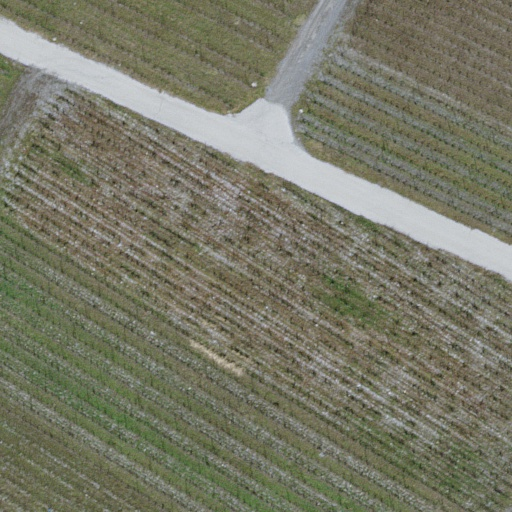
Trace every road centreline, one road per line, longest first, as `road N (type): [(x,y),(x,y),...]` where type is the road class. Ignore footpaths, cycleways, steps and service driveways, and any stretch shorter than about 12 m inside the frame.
road 1 (track): [(0,42),(511,266)]
road 2 (track): [(237,149),(324,0)]
